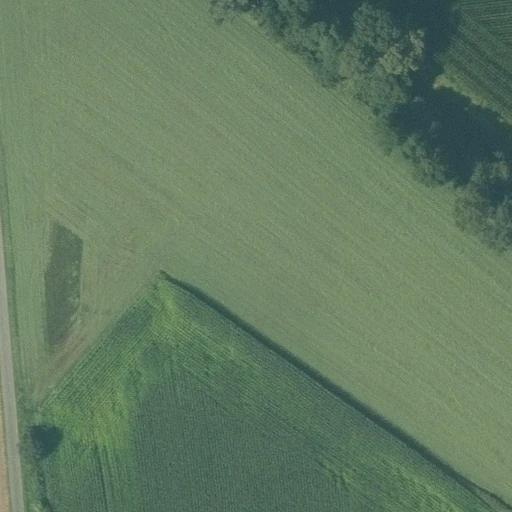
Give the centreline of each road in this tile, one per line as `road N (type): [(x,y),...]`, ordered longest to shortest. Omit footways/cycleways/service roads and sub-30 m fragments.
road 1 (track): [(511,150),(329,0)]
road 2 (unclassified): [(0,306),(16,511)]
